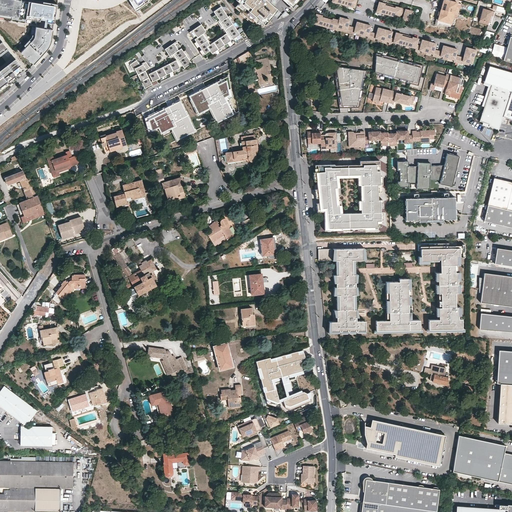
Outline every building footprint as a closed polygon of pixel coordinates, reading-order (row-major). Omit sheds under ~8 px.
[(54,23),(57,6),(42,4),(21,0),(19,0),(0,0),(0,14),(26,19),(33,20),(31,36),(29,38),(23,32),(22,34),(28,39),(18,50),(33,64),(46,51),(48,47),(50,43),(52,39),(53,29),(46,28),(47,22),(54,23)] [(240,12),(239,13),(259,30),(273,23),(269,20),(278,10),(274,7),(269,3),(266,0),(236,0),(239,3),(235,8),(240,12)] [(456,3),(445,0),(443,0),(441,10),(453,13),(458,15),(461,4),(456,3)] [(378,2),(376,12),(398,18),(399,15),(403,16),(402,20),(409,22),(412,11),(378,2)] [(220,7),(213,12),(215,15),(211,17),(215,23),(217,21),(219,20),(227,33),(226,34),(210,44),(209,45),(202,34),(203,33),(205,32),(200,25),(188,33),(192,38),(196,36),(197,38),(194,40),(195,42),(198,46),(201,50),(204,54),(209,51),(211,54),(232,40),(235,45),(247,38),(242,33),(239,35),(232,25),(227,18),(220,7)] [(492,10),(483,8),(479,21),(488,23),(490,15),(492,10)] [(453,13),(441,10),(438,20),(450,23),(453,13)] [(313,24),(335,30),(336,28),(346,31),(345,34),(352,36),(353,34),(367,38),(366,40),(373,42),(374,40),(388,44),(388,46),(391,47),(392,45),(414,51),(414,53),(417,54),(418,52),(432,56),(432,58),(439,60),(439,58),(453,62),(453,64),(460,66),(461,64),(473,68),(478,51),(480,51),(481,47),(473,45),(472,49),(466,47),(463,58),(455,55),(457,49),(443,46),(441,52),(434,50),(436,44),(421,40),(420,46),(416,45),(418,39),(395,32),(394,38),(390,37),(392,31),(377,28),(376,34),(369,32),(370,26),(356,22),(355,28),(348,26),(349,20),(339,17),(338,20),(316,14),(313,24)] [(219,20),(217,21),(221,27),(223,29),(226,34),(227,33),(219,20)] [(486,30),(484,36),(491,39),(493,33),(486,30)] [(24,71),(26,72),(28,69),(0,32),(0,96),(10,87),(6,82),(11,79),(12,81),(24,71)] [(206,38),(203,33),(202,34),(209,45),(210,44),(208,40),(207,40),(206,38)] [(511,35),(510,35),(503,60),(511,62),(511,35)] [(175,42),(164,49),(169,56),(170,55),(171,57),(172,56),(174,55),(181,66),(183,68),(190,63),(188,60),(185,56),(182,52),(180,49),(177,50),(176,49),(179,47),(175,42)] [(246,53),(238,57),(241,63),(249,59),(251,57),(248,51),(246,53)] [(424,65),(385,55),(376,53),(376,74),(418,86),(424,65)] [(181,66),(174,55),(172,56),(175,60),(175,61),(178,67),(181,66)] [(268,57),(259,59),(260,63),(261,67),(270,65),(268,57)] [(136,60),(129,65),(132,72),(134,70),(143,88),(151,84),(144,71),(149,68),(145,62),(140,66),(136,60)] [(175,61),(175,60),(148,74),(151,82),(179,68),(178,67),(175,61)] [(227,60),(221,64),(224,69),(230,66),(227,60)] [(502,116),(511,86),(511,72),(489,64),(484,80),(491,83),(486,99),(491,101),(490,106),(484,105),(479,119),(482,120),(489,123),(488,125),(489,125),(498,128),(502,116)] [(271,69),(270,65),(261,67),(256,68),(255,67),(245,69),(246,75),(251,73),(251,77),(246,78),(245,82),(246,82),(248,91),(256,90),(255,85),(272,81),(271,80),(272,76),(271,76),(270,75),(270,73),(268,74),(268,70),(271,69)] [(368,71),(333,66),(335,79),(337,79),(342,107),(339,107),(339,112),(347,112),(347,108),(358,108),(368,71)] [(446,75),(436,72),(434,83),(431,82),(429,89),(434,90),(434,89),(435,85),(442,87),(443,87),(443,86),(446,75)] [(463,77),(446,73),(446,75),(443,86),(447,87),(445,93),(450,94),(451,90),(458,92),(459,87),(461,87),(461,85),(463,78),(463,77)] [(228,76),(188,96),(198,114),(209,109),(217,122),(235,113),(228,99),(232,97),(228,76)] [(481,104),(484,105),(486,99),(491,83),(484,80),(483,83),(488,84),(481,104)] [(463,85),(461,85),(461,87),(459,87),(458,92),(451,90),(450,94),(450,95),(459,98),(463,85)] [(511,119),(511,86),(502,116),(511,119)] [(392,90),(382,88),(376,87),(372,100),(376,101),(379,102),(379,100),(389,102),(392,90)] [(411,96),(396,92),(396,91),(392,90),(389,102),(393,103),(394,101),(409,104),(409,103),(411,96)] [(195,131),(180,101),(145,119),(149,133),(158,128),(161,133),(170,129),(176,140),(195,131)] [(134,111),(121,115),(122,120),(136,116),(134,111)] [(121,145),(121,146),(127,145),(122,129),(116,131),(116,132),(106,135),(106,136),(100,138),(101,144),(102,147),(103,146),(105,151),(110,150),(109,148),(121,145)] [(435,129),(420,131),(420,133),(417,133),(416,131),(412,131),(412,135),(413,141),(421,141),(421,142),(430,141),(430,138),(434,138),(433,134),(435,134),(435,129)] [(388,135),(388,130),(380,131),(380,130),(368,130),(368,135),(365,136),(365,142),(369,142),(369,143),(373,143),(373,139),(381,138),(381,139),(388,139),(388,135)] [(320,131),(307,131),(308,144),(321,143),(320,131)] [(409,136),(408,131),(396,132),(396,134),(388,135),(388,139),(388,143),(397,143),(397,141),(404,140),(404,145),(409,144),(409,143),(413,143),(413,141),(412,135),(409,136)] [(326,138),(321,138),(321,143),(321,151),(331,150),(331,148),(336,147),(336,134),(330,134),(330,136),(325,136),(326,138)] [(365,136),(364,134),(360,134),(360,136),(356,136),(356,137),(355,137),(353,134),(348,135),(349,144),(356,144),(357,145),(361,145),(361,146),(361,147),(365,147),(365,142),(365,136)] [(254,135),(240,137),(242,150),(225,153),(226,162),(247,159),(248,160),(249,161),(250,161),(251,161),(253,161),(254,160),(255,160),(256,157),(255,154),(257,154),(254,135)] [(52,160),(51,158),(48,159),(50,165),(53,164),(57,173),(65,170),(72,167),(71,166),(79,163),(76,155),(73,156),(71,150),(66,152),(67,155),(60,158),(52,160)] [(443,165),(440,179),(439,183),(451,186),(458,156),(446,153),(443,163),(443,165)] [(359,165),(333,166),(333,165),(316,165),(317,172),(315,173),(316,182),(316,190),(314,190),(315,199),(339,196),(339,191),(336,191),(335,176),(359,175),(359,178),(359,186),(360,194),(362,194),(362,201),(360,201),(360,210),(360,213),(341,214),(341,209),(338,210),(338,206),(340,206),(340,201),(315,204),(316,213),(323,212),(323,229),(373,228),(380,228),(380,221),(380,213),(379,209),(379,201),(377,201),(377,194),(379,194),(379,185),(379,177),(379,171),(376,171),(375,161),(359,162),(359,165)] [(407,182),(407,166),(407,161),(396,161),(396,170),(399,170),(399,181),(396,181),(396,186),(407,186),(407,182)] [(428,179),(429,165),(429,162),(417,162),(416,166),(416,182),(416,188),(428,188),(428,179)] [(53,164),(50,165),(48,165),(53,178),(66,173),(65,170),(57,173),(53,164)] [(440,179),(443,165),(429,165),(428,179),(440,179)] [(416,182),(416,166),(407,166),(407,182),(416,182)] [(37,193),(29,173),(25,174),(23,170),(5,177),(8,185),(20,180),(27,199),(38,195),(37,193)] [(338,178),(357,178),(359,178),(359,175),(335,176),(336,191),(339,191),(338,178)] [(511,182),(493,177),(486,204),(487,204),(511,210),(511,182)] [(165,189),(169,202),(180,198),(185,197),(182,186),(183,185),(183,183),(182,178),(164,183),(166,188),(165,189)] [(124,193),(113,196),(117,207),(128,204),(126,198),(131,197),(132,200),(146,196),(142,179),(122,184),(124,193)] [(40,200),(38,195),(27,199),(20,203),(25,216),(21,217),(24,223),(30,221),(28,216),(44,210),(41,204),(40,200)] [(285,207),(291,203),(286,196),(280,199),(285,207)] [(454,197),(404,198),(405,219),(416,219),(441,218),(454,218),(454,197)] [(25,216),(20,203),(17,204),(21,217),(25,216)] [(511,210),(487,204),(483,220),(511,227),(511,210)] [(69,221),(58,225),(62,239),(74,235),(74,233),(85,229),(81,216),(69,220),(69,221)] [(216,221),(209,226),(212,232),(208,235),(215,246),(233,235),(228,227),(230,226),(227,222),(227,221),(227,220),(225,218),(224,218),(222,218),(221,219),(220,219),(220,220),(219,221),(219,223),(220,225),(221,225),(219,226),(216,221)] [(7,222),(0,225),(0,240),(12,235),(7,222)] [(273,237),(260,239),(262,256),(275,254),(273,237)] [(440,293),(440,308),(438,308),(438,316),(438,320),(428,320),(428,330),(461,329),(461,319),(458,319),(458,316),(457,307),(455,308),(454,293),(457,293),(457,285),(457,281),(456,273),(454,273),(454,265),(456,265),(456,257),(459,257),(461,257),(461,250),(464,250),(463,245),(461,245),(461,246),(448,246),(439,246),(439,244),(417,244),(417,251),(420,251),(420,257),(420,262),(428,262),(437,261),(437,260),(439,260),(439,273),(437,273),(437,281),(437,285),(437,294),(440,293)] [(133,246),(130,248),(136,257),(139,255),(133,246)] [(511,249),(496,247),(494,263),(511,265),(511,249)] [(362,249),(318,250),(318,261),(335,261),(338,261),(338,275),(335,275),(336,284),(336,287),(336,296),(338,296),(339,310),(336,310),(336,318),(336,322),(330,322),(330,332),(339,332),(341,332),(347,332),(349,332),(355,332),(357,332),(365,331),(365,322),(356,322),(356,310),(353,310),(353,295),(355,295),(355,287),(355,283),(355,275),(352,275),(352,261),(355,261),(363,261),(362,249)] [(120,254),(116,256),(138,294),(155,285),(149,273),(156,269),(151,259),(147,262),(146,260),(144,262),(141,263),(142,264),(139,266),(141,270),(132,274),(120,254)] [(511,306),(511,276),(483,272),(479,302),(492,304),(493,305),(497,305),(498,304),(511,306)] [(262,273),(248,275),(251,296),(265,294),(262,273)] [(85,274),(73,274),(73,275),(72,275),(72,280),(67,280),(65,279),(61,284),(62,285),(56,293),(62,298),(64,300),(74,289),(85,288),(85,274)] [(398,282),(388,282),(389,321),(386,321),(376,321),(376,331),(419,330),(419,320),(411,321),(408,321),(407,279),(398,279),(398,282)] [(58,303),(62,298),(56,293),(52,298),(58,303)] [(49,308),(37,305),(34,303),(30,309),(33,310),(36,310),(46,312),(48,313),(49,308)] [(251,308),(241,309),(242,326),(254,324),(254,315),(252,315),(251,308)] [(511,329),(511,315),(480,312),(478,327),(503,330),(503,328),(511,329)] [(43,330),(40,331),(41,336),(42,336),(43,344),(57,342),(56,337),(59,337),(57,328),(43,330)] [(227,343),(214,346),(220,370),(233,367),(227,343)] [(171,356),(171,355),(171,354),(170,351),(165,351),(165,349),(149,347),(148,356),(163,358),(164,359),(164,360),(162,361),(167,374),(177,370),(177,371),(187,369),(182,357),(176,360),(175,359),(174,355),(171,356)] [(303,349),(281,355),(281,358),(271,361),(270,358),(270,357),(256,361),(258,368),(260,367),(263,377),(260,378),(261,378),(263,386),(265,386),(266,391),(264,391),(267,402),(271,403),(279,401),(279,399),(276,388),(274,389),(270,376),(272,375),(273,378),(278,377),(281,376),(287,374),(288,374),(303,370),(300,361),(305,356),(303,349)] [(496,383),(500,383),(511,383),(511,350),(499,350),(496,383)] [(44,372),(47,382),(49,382),(56,380),(57,384),(63,383),(59,367),(63,365),(62,359),(53,361),(55,369),(54,369),(53,368),(48,370),(48,371),(46,371),(44,372)] [(48,371),(48,370),(53,368),(52,363),(44,365),(46,371),(48,371)] [(433,365),(432,365),(430,370),(425,368),(424,373),(425,373),(431,374),(433,365)] [(444,377),(446,368),(433,365),(431,374),(434,374),(444,377)] [(446,385),(448,378),(444,377),(434,374),(431,374),(425,373),(425,375),(430,376),(429,380),(432,381),(432,382),(438,383),(437,385),(439,385),(440,384),(446,385)] [(270,376),(274,389),(276,388),(274,381),(279,380),(278,377),(273,378),(272,375),(270,376)] [(286,396),(279,399),(279,401),(283,400),(283,399),(293,395),(296,394),(302,392),(301,390),(288,395),(287,391),(286,387),(290,386),(290,387),(291,387),(289,379),(288,379),(284,380),(282,381),(286,396)] [(497,423),(511,423),(511,383),(500,383),(497,423)] [(229,388),(220,389),(220,392),(220,398),(227,398),(228,407),(241,405),(240,396),(238,396),(238,394),(241,393),(240,384),(235,385),(235,389),(230,390),(229,388)] [(291,387),(290,387),(291,390),(287,391),(288,395),(301,390),(300,384),(291,387)] [(460,396),(468,399),(473,388),(464,385),(460,396)] [(5,386),(0,393),(0,406),(27,427),(39,412),(5,386)] [(92,387),(76,391),(77,395),(74,396),(74,400),(71,401),(74,408),(81,405),(81,403),(85,400),(85,399),(90,398),(92,404),(96,403),(97,405),(107,402),(103,389),(93,391),(92,387)] [(167,391),(149,396),(152,405),(158,403),(162,418),(173,415),(167,391)] [(293,395),(283,399),(283,400),(286,408),(290,410),(294,408),(293,407),(300,404),(301,405),(310,401),(307,393),(303,391),(302,392),(296,394),(294,396),(293,395)] [(262,415),(268,428),(279,423),(277,418),(265,414),(262,415)] [(308,415),(293,421),(294,422),(296,427),(300,425),(302,429),(303,433),(307,431),(308,432),(309,432),(312,430),(309,421),(310,420),(308,415)] [(261,429),(256,418),(238,425),(242,436),(246,435),(251,433),(251,434),(257,432),(256,431),(261,429)] [(394,457),(438,465),(445,435),(371,418),(364,422),(361,434),(366,441),(365,447),(395,453),(394,457)] [(22,428),(22,445),(55,446),(55,428),(27,427),(22,428)] [(283,442),(292,438),(289,430),(270,438),(273,444),(275,451),(285,447),(283,442)] [(511,454),(504,452),(506,445),(458,435),(452,471),(511,483),(511,454)] [(258,455),(265,452),(264,448),(261,441),(253,444),(254,446),(245,450),(242,450),(241,460),(249,461),(249,459),(254,457),(255,458),(255,460),(259,458),(258,455)] [(167,454),(164,454),(164,463),(165,474),(165,475),(166,475),(166,476),(167,476),(168,477),(169,477),(170,476),(171,476),(172,475),(172,474),(172,473),(172,462),(183,461),(183,463),(183,464),(184,464),(185,465),(186,465),(187,465),(188,464),(189,462),(188,453),(172,455),(171,454),(167,455),(167,454)] [(67,462),(36,461),(10,461),(0,460),(0,510),(7,511),(28,511),(41,511),(46,511),(45,511),(59,511),(60,510),(62,510),(63,493),(62,493),(62,492),(63,491),(63,488),(73,489),(73,484),(73,462),(67,462)] [(314,484),(315,466),(303,465),(303,473),(301,473),(301,481),(307,482),(307,483),(314,484)] [(258,481),(258,471),(260,471),(260,467),(243,466),(242,475),(243,475),(243,482),(256,483),(258,481)] [(436,511),(439,489),(369,479),(368,478),(365,477),(363,478),(362,479),(362,481),(363,483),(365,484),(363,501),(429,510),(436,511)] [(257,504),(258,496),(252,496),(252,494),(248,494),(248,493),(232,492),(231,500),(243,500),(243,502),(246,502),(245,507),(251,507),(251,504),(257,504)] [(286,508),(287,499),(282,499),(282,497),(278,493),(276,495),(274,496),(272,496),(271,495),(269,492),(265,496),(265,507),(281,507),(281,509),(286,509),(286,508)] [(298,506),(299,494),(292,493),(292,498),(287,498),(287,499),(286,508),(292,508),(292,506),(298,506)] [(317,510),(316,499),(312,500),(308,500),(308,498),(304,499),(304,510),(317,510)] [(428,511),(429,510),(363,501),(360,511),(428,511)]
